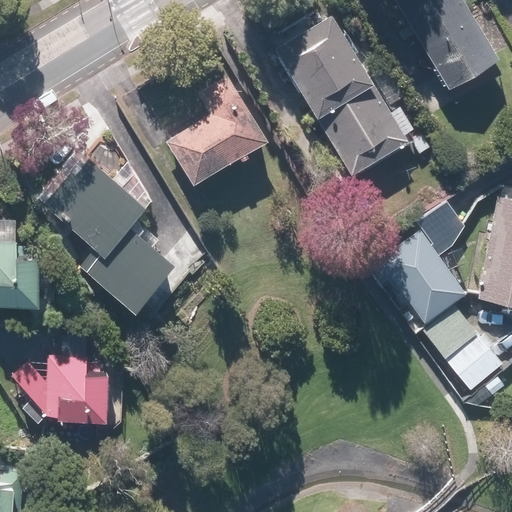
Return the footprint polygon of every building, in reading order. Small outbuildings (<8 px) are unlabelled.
[(329,0),(325,0),(270,33),(350,169),(408,134),(405,128),(413,124),(395,94),(401,90),(387,67),(373,75),(329,0)] [(464,0),(396,0),(455,95),(504,65),(464,0)] [(269,133),(226,69),(194,90),(204,105),(162,133),(194,183),(269,133)] [(172,236),(163,248),(129,221),(147,200),(86,151),(72,168),(67,164),(39,199),(97,245),(83,264),(136,307),(175,258),(182,263),(191,252),(172,236)] [(511,193),(495,190),(476,294),(511,300),(511,193)] [(406,292),(395,300),(415,326),(420,323),(456,296),(467,288),(417,221),(365,259),(383,284),(394,276),(406,292)] [(16,241),(0,240),(0,296),(40,298),(42,251),(16,250),(16,241)] [(443,355),(480,328),(456,296),(420,323),(443,355)] [(480,328),(443,355),(469,390),(506,363),(480,328)] [(46,377),(26,356),(10,370),(46,410),(106,413),(108,367),(85,366),(86,350),(49,348),(46,377)] [(24,466),(0,464),(0,511),(12,511),(14,484),(23,485),(24,466)]
